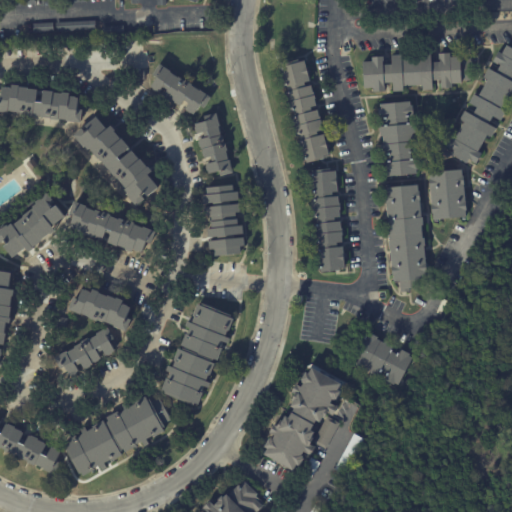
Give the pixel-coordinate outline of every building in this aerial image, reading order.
[(94,21),(95,30),(55,31),(55,22),(94,20),(94,21)] [(52,23),(52,32),(32,33),(31,23),(52,22),(52,23)] [(123,34),(101,35),(100,26),(122,25),(123,34)] [(511,79),(511,81),(511,91),(511,93),(509,92),(500,109),(504,112),(499,120),(493,117),(489,125),(495,128),(490,138),(486,135),(477,152),(481,154),(476,164),(467,159),(466,163),(450,154),(452,150),(445,147),(450,138),(453,139),(462,122),(458,119),(463,111),(471,116),(475,108),(468,103),(472,95),(477,97),(486,80),(482,77),(487,68),(495,73),(499,65),(492,61),(497,52),(501,54),(505,45),(511,48),(511,79)] [(470,63),(471,70),(468,70),(468,79),(461,80),(461,83),(451,83),(451,88),(440,88),(440,80),(432,80),(432,90),(421,90),(421,85),(401,86),(402,91),(391,92),(392,82),(383,83),(383,91),(373,92),(372,87),(362,88),(361,62),(370,62),(370,57),(382,57),(382,62),(381,62),(382,65),(390,64),(390,55),(400,55),(400,60),(419,59),(419,54),(430,54),(430,62),(439,62),(438,54),(449,53),(449,58),(459,57),(459,58),(461,58),(461,62),(462,62),(462,58),(470,58),(470,63)] [(305,63),(309,80),(304,82),(305,86),(310,85),(312,91),(313,91),(315,98),(314,98),(315,105),(310,107),(311,111),(317,110),(318,116),(319,115),(321,122),(320,123),(322,130),(317,131),(318,136),(323,134),(328,154),(322,156),(323,158),(306,162),(305,160),(302,161),(296,140),(300,139),(299,136),(296,136),(290,116),(294,115),(293,111),(289,112),(283,91),(287,90),(286,86),(282,87),(277,67),(304,60),(305,63)] [(154,76),(162,65),(172,73),(172,74),(180,79),(180,78),(186,83),(188,81),(194,86),(194,87),(201,92),(202,91),(213,99),(205,109),(202,107),(195,116),(192,114),(192,115),(188,112),(189,111),(186,110),(190,105),(186,102),(182,107),(180,105),(179,106),(176,104),(177,103),(174,101),(172,104),(164,98),(169,92),(164,88),(160,95),(154,90),(152,88),(158,79),(154,76)] [(0,99),(3,100),(5,89),(8,89),(8,88),(12,88),(12,90),(14,90),(14,86),(22,87),(22,88),(30,89),(30,90),(40,91),(39,98),(45,99),(46,92),(55,93),(55,94),(65,95),(65,94),(72,94),(72,99),(73,99),(73,98),(78,98),(78,99),(81,99),(80,106),(79,110),(85,111),(83,124),(70,123),(70,121),(61,120),(60,122),(52,121),(52,119),(44,119),(45,117),(35,116),(35,118),(27,117),(27,116),(19,115),(20,113),(10,112),(10,114),(0,112),(0,99)] [(418,163),(418,169),(415,169),(415,174),(385,175),(385,172),(383,172),(383,162),(388,162),(388,155),(379,156),(379,144),(383,144),(382,135),(379,135),(378,126),(385,126),(385,118),(378,118),(378,108),(380,108),(379,103),(410,102),(410,105),(412,105),(413,115),(407,115),(407,123),(415,123),(415,133),(413,133),(413,141),(416,141),(416,151),(411,151),(412,159),(418,159),(418,163)] [(234,174),(234,175),(222,178),(221,173),(210,176),(209,172),(208,173),(207,168),(208,168),(208,166),(214,164),(212,159),(206,160),(206,158),(204,158),(203,154),(204,154),(204,151),(203,151),(202,148),(201,148),(200,144),(201,144),(200,142),(206,140),(205,134),(199,136),(198,133),(197,133),(195,127),(207,124),(206,118),(219,115),(222,128),(221,128),(223,137),(224,137),(226,145),(227,145),(229,153),(228,153),(230,162),(231,162),(234,174)] [(131,149),(142,161),(142,160),(150,169),(151,168),(155,173),(151,176),(161,189),(151,198),(150,197),(146,200),(147,201),(138,208),(128,196),(129,195),(126,191),(128,190),(119,179),(118,180),(100,159),(99,160),(90,150),(89,150),(86,147),(85,148),(75,136),(83,129),(88,134),(91,131),(88,126),(98,118),(109,130),(113,126),(117,131),(116,132),(123,141),(124,140),(131,149)] [(45,178),(38,183),(26,166),(33,161),(45,178)] [(465,211),(465,217),(432,220),(427,172),(460,169),(461,176),(462,176),(465,211)] [(332,195),(332,197),(338,197),(340,217),(334,218),(334,223),(340,222),(342,243),(337,243),(337,248),(343,247),(345,268),(339,268),(339,271),(321,273),(320,270),(316,270),(314,250),(318,249),(318,245),(314,245),(312,224),(316,224),(316,219),(312,219),(310,199),(313,199),(313,195),(310,195),(308,174),(335,171),(338,192),(332,192),(332,195)] [(424,248),(425,263),(426,263),(427,273),(426,273),(426,280),(418,280),(418,287),(406,288),(407,290),(405,290),(405,291),(398,292),(397,281),(393,282),(392,274),(390,249),(388,249),(387,241),(389,241),(386,203),(384,203),(384,194),(385,194),(384,187),(417,185),(417,191),(419,191),(420,200),(419,200),(420,217),(422,217),(423,225),(422,225),(423,238),(424,238),(425,247),(424,247),(424,248)] [(240,196),(241,195),(242,203),(233,204),(233,208),(242,207),(243,216),(239,216),(239,223),(241,223),(241,229),(246,229),(247,238),(236,239),(237,242),(247,241),(248,249),(243,250),(244,257),(218,260),(217,253),(212,253),(211,245),(220,244),(220,241),(212,241),(211,233),(215,232),(214,225),(213,225),(212,219),(207,219),(206,211),(217,210),(216,206),(205,207),(204,199),(210,198),(209,191),(236,188),(237,196),(240,196)] [(54,234),(52,236),(51,235),(42,241),(43,242),(34,249),(35,250),(30,254),(27,249),(14,259),(7,251),(10,249),(7,244),(4,246),(0,241),(0,232),(5,229),(8,227),(9,228),(13,225),(14,227),(24,219),(24,218),(35,210),(34,208),(38,205),(36,203),(39,201),(40,202),(49,194),(56,203),(51,207),(55,211),(59,208),(67,218),(54,228),(57,232),(54,234)] [(130,253),(127,252),(128,251),(120,248),(119,249),(109,245),(113,237),(107,235),(104,245),(94,241),(94,240),(79,234),(80,232),(72,229),(76,218),(71,216),(76,204),(88,209),(88,210),(97,213),(97,212),(113,218),(112,219),(120,222),(121,221),(131,225),(132,224),(137,226),(137,227),(145,230),(145,229),(159,235),(154,247),(148,245),(144,255),(136,252),(134,255),(130,253)] [(0,273),(13,275),(11,288),(6,287),(6,290),(16,292),(15,298),(14,298),(12,308),(13,309),(11,320),(13,320),(12,326),(8,325),(5,345),(0,344),(0,349),(2,350),(0,362),(0,273)] [(133,323),(128,336),(115,330),(116,329),(107,325),(107,327),(99,324),(99,325),(70,312),(75,301),(80,303),(84,293),(87,294),(88,293),(93,296),(94,292),(101,295),(101,296),(109,300),(110,299),(118,303),(119,301),(126,304),(124,307),(133,311),(129,321),(133,323)] [(230,334),(230,335),(229,334),(226,340),(231,342),(229,347),(225,345),(222,351),(224,352),(219,364),(214,362),(212,366),(216,367),(211,379),(209,378),(207,384),(212,386),(210,391),(206,390),(203,396),(204,396),(200,408),(196,407),(195,409),(166,397),(167,394),(163,393),(167,381),(169,382),(172,375),(166,373),(168,368),(173,370),(176,364),(175,364),(180,352),(184,354),(186,350),(182,349),(187,336),(188,337),(190,331),(186,329),(187,324),(193,326),(196,320),(194,319),(199,307),(202,309),(203,305),(233,318),(232,321),(235,322),(230,334)] [(108,358),(105,353),(101,356),(103,360),(101,361),(101,362),(97,364),(96,364),(94,365),(95,366),(86,371),(84,367),(80,369),(78,367),(77,367),(81,375),(72,380),(66,368),(62,370),(57,360),(68,354),(68,355),(77,350),(76,349),(90,341),(90,342),(99,337),(98,335),(110,328),(117,341),(112,344),(117,352),(108,358)] [(412,358),(413,358),(399,385),(394,383),(393,385),(384,380),(387,374),(380,370),(377,377),(368,372),(369,369),(362,366),(361,368),(346,360),(360,333),(366,336),(368,332),(377,337),(376,339),(383,343),(385,340),(394,344),(390,351),(397,354),(400,349),(409,354),(409,356),(412,358)] [(342,398),(340,401),(339,402),(337,401),(336,402),(334,401),(332,405),(337,408),(332,416),(330,415),(329,417),(339,423),(324,448),(315,443),(313,447),(315,449),(311,457),(306,454),(303,458),(305,459),(304,460),(306,461),(301,469),(298,468),(295,474),(265,457),(268,451),(266,449),(270,441),(271,442),(272,440),(274,441),(276,438),(270,435),(275,426),(279,429),(283,423),(285,424),(288,419),(291,421),(296,411),(292,409),(295,403),(293,402),(297,396),(292,394),(297,385),(303,388),(305,385),(303,384),(303,382),(307,374),(310,376),(314,370),(344,388),(341,394),(344,395),(342,398)] [(166,408),(172,420),(164,424),(167,429),(164,430),(166,433),(155,439),(154,438),(148,441),(150,444),(145,447),(143,443),(138,446),(138,448),(123,456),(124,457),(113,463),(112,462),(106,465),(108,469),(103,472),(101,467),(96,470),(97,472),(85,478),(83,476),(82,477),(66,449),(68,447),(65,443),(75,437),(77,441),(85,437),(82,430),(86,428),(89,433),(95,430),(94,428),(105,422),(107,425),(111,423),(109,419),(119,413),(120,415),(126,412),(123,407),(128,404),(131,410),(135,407),(135,406),(148,398),(149,400),(150,399),(152,402),(160,398),(166,408)] [(57,448),(62,450),(61,452),(63,452),(54,475),(45,471),(46,470),(38,466),(37,468),(29,465),(30,463),(23,460),(24,459),(13,454),(13,455),(7,453),(8,451),(0,448),(1,447),(0,446),(0,421),(1,422),(0,422),(3,423),(1,428),(6,430),(8,426),(10,427),(10,425),(25,432),(25,433),(26,433),(24,439),(29,441),(31,435),(32,436),(32,435),(40,438),(38,441),(46,444),(46,446),(48,446),(46,451),(52,453),(54,449),(55,449),(56,447),(57,448)] [(336,473),(343,460),(344,460),(357,436),(367,442),(346,479),(336,473)] [(320,464),(323,466),(312,484),(302,478),(313,460),(320,464)] [(263,506),(265,507),(260,511),(258,511),(257,511),(256,511),(209,511),(206,509),(213,502),(217,507),(223,501),(222,500),(225,497),(227,498),(230,495),(231,496),(241,486),(242,487),(247,482),(260,495),(258,497),(262,501),(261,503),(263,506)]
